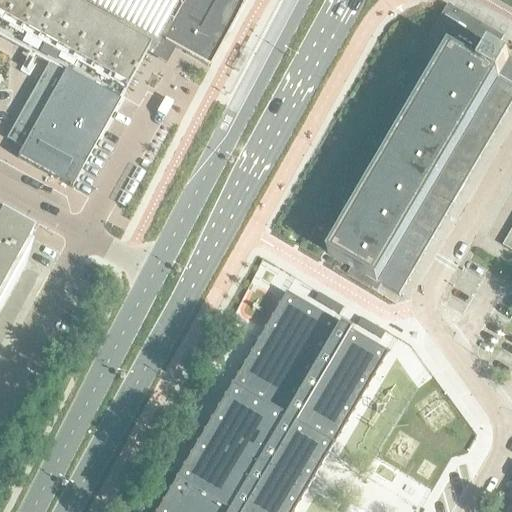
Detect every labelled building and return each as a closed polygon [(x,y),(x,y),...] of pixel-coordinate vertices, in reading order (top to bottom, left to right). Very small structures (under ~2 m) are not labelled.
[(148,48),(60,0),(0,0),(0,38),(29,54),(66,77),(18,159),(71,189),(81,171),(80,171),(148,48)] [(60,0),(148,48),(154,38),(163,43),(186,0),(60,0)] [(186,0),(163,43),(209,68),(226,37),(227,37),(246,0),(186,0)] [(454,51),(333,257),(377,283),(383,272),(384,271),(379,268),(492,76),(497,79),(498,77),(511,84),(511,64),(507,62),(509,59),(494,51),(502,38),(449,7),(431,37),(430,36),(430,37),(454,51)] [(497,79),(491,89),(511,101),(511,84),(498,77),(497,79)] [(511,101),(491,89),(484,101),(506,113),(511,102),(511,101)] [(484,101),(477,112),(499,125),(506,113),(484,101)] [(477,112),(471,124),(492,137),(499,125),(477,112)] [(471,124),(464,135),(485,148),(492,137),(471,124)] [(464,135),(457,147),(479,160),(485,148),(464,135)] [(457,147),(450,158),(472,171),(479,160),(457,147)] [(450,158),(443,170),(465,183),(472,171),(450,158)] [(443,170),(436,182),(458,195),(465,183),(443,170)] [(436,182),(430,193),(451,206),(458,195),(436,182)] [(430,193),(423,205),(445,217),(451,206),(430,193)] [(423,205),(416,216),(438,229),(445,217),(423,205)] [(416,216),(410,227),(431,240),(438,229),(416,216)] [(410,227),(403,239),(425,252),(431,240),(410,227)] [(511,237),(509,236),(503,246),(511,251),(511,237)] [(403,239),(396,250),(418,263),(425,252),(403,239)] [(0,311),(23,270),(23,271),(23,270),(19,267),(24,258),(0,244),(0,311)] [(396,250),(390,261),(412,274),(418,263),(396,250)] [(384,271),(383,272),(405,285),(412,274),(390,261),(384,271)] [(383,272),(377,283),(380,285),(399,296),(405,285),(383,272)] [(281,281),(154,511),(295,511),(389,346),(281,281)]
